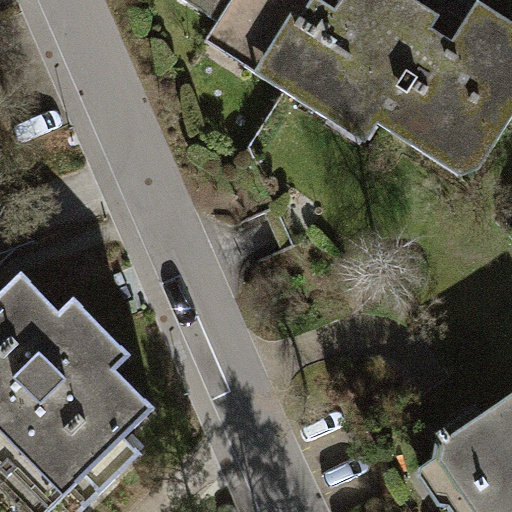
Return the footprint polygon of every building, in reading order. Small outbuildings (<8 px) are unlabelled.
[(247,68),(284,91),(341,0),(183,0),(220,23),(259,48),(247,68)] [(461,30),(413,0),(341,0),(284,91),(328,119),(340,100),(423,152),(432,139),(461,158),(479,130),(498,142),(511,119),(511,23),(479,2),(461,30)] [(207,41),(247,68),(259,48),(220,23),(207,41)] [(480,170),(498,142),(479,130),(461,158),(432,139),(423,152),(463,177),(480,170)] [(60,312),(22,273),(0,295),(0,490),(21,511),(50,511),(57,506),(63,511),(82,511),(142,454),(126,438),(155,409),(118,371),(132,357),(75,299),(60,312)] [(511,511),(511,393),(483,414),(476,405),(434,433),(437,437),(432,458),(457,493),(455,502),(447,508),(449,511),(511,511)] [(457,493),(432,458),(419,467),(418,477),(439,507),(447,508),(455,502),(457,493)] [(21,511),(0,490),(0,511),(21,511)]
